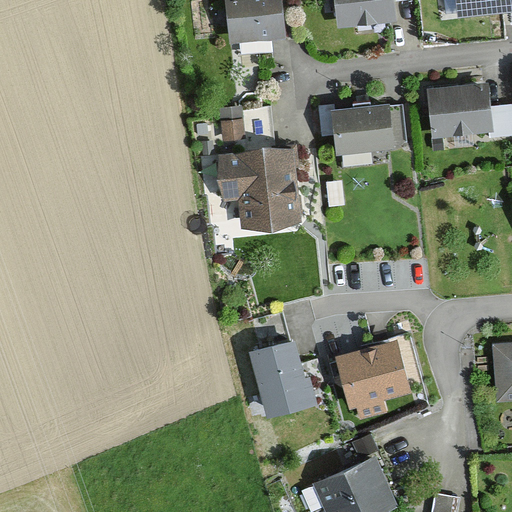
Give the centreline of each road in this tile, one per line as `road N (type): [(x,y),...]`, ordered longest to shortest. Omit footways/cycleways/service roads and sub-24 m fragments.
road 1 (residential): [(511,305),(465,308),(447,323),(460,501)]
road 2 (residential): [(511,53),(320,69)]
